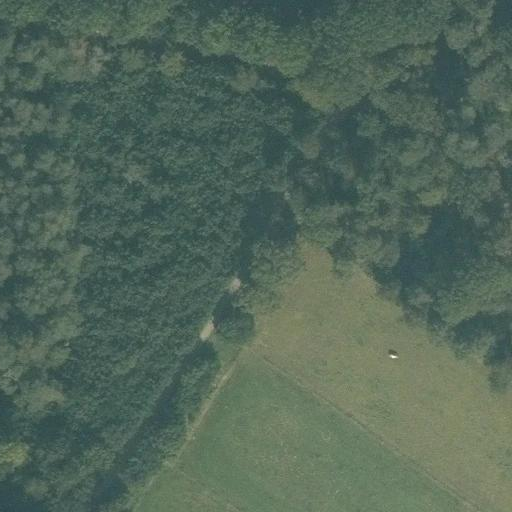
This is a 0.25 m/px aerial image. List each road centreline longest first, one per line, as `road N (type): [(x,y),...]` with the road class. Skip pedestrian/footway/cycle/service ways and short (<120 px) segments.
road 1 (track): [(94,511),(337,114)]
road 2 (track): [(0,15),(355,87)]
road 3 (track): [(511,109),(436,94),(337,114)]
road 4 (track): [(337,114),(416,0)]
